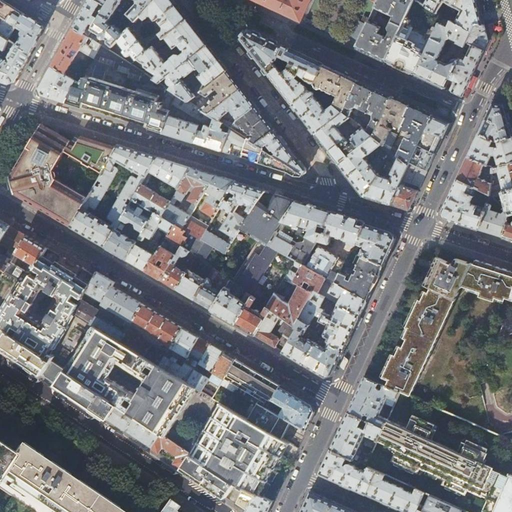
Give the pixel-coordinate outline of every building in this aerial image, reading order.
[(2,0),(1,2),(0,3),(0,33),(9,39),(24,13),(4,1),(2,0)] [(101,13),(106,5),(97,0),(89,0),(82,12),(74,27),(88,36),(90,33),(91,30),(87,28),(90,24),(94,26),(99,18),(94,15),(96,12),(101,14),(101,13)] [(109,0),(106,5),(101,13),(111,19),(117,9),(120,11),(124,5),(121,3),(122,0),(109,0)] [(136,0),(138,3),(128,13),(133,19),(126,26),(126,29),(127,30),(130,27),(132,25),(155,0),(136,0)] [(180,8),(173,0),(155,0),(132,25),(135,28),(145,19),(146,20),(149,16),(152,16),(158,22),(160,21),(165,27),(164,30),(160,34),(161,34),(149,44),(152,48),(155,46),(188,19),(180,8)] [(256,0),(259,1),(286,14),(301,21),(310,0),(375,0),(378,1),(378,0),(256,0)] [(407,0),(407,1),(405,0),(378,0),(378,1),(366,26),(356,47),(375,55),(386,60),(413,0),(407,0)] [(427,0),(425,4),(438,12),(444,0),(449,2),(448,3),(455,6),(462,10),(456,22),(471,31),(475,24),(485,24),(483,18),(478,0),(427,0)] [(24,13),(9,39),(31,53),(36,44),(44,28),(44,25),(34,20),(24,13)] [(111,19),(101,13),(101,14),(99,18),(94,26),(92,29),(100,34),(100,36),(102,38),(104,39),(106,38),(108,39),(107,42),(110,44),(107,48),(109,49),(118,39),(124,33),(115,24),(113,25),(110,22),(111,19)] [(407,15),(386,60),(392,63),(398,66),(405,69),(415,74),(427,50),(437,27),(435,26),(433,30),(430,28),(428,34),(424,35),(411,28),(409,25),(412,19),(409,18),(410,17),(407,15)] [(443,15),(437,27),(427,50),(438,55),(439,55),(448,38),(450,37),(457,40),(457,42),(462,45),(465,46),(466,42),(471,31),(456,22),(443,15)] [(200,35),(188,19),(155,46),(157,48),(159,46),(161,48),(167,42),(167,41),(169,40),(175,48),(180,44),(183,49),(185,49),(185,52),(181,55),(180,54),(177,54),(172,58),(172,59),(179,68),(192,58),(208,45),(200,35)] [(356,47),(366,26),(357,21),(347,42),(356,47)] [(475,24),(471,31),(466,42),(472,45),(467,56),(462,53),(445,88),(458,94),(463,96),(480,60),(489,40),(486,29),(485,24),(475,24)] [(89,37),(88,36),(74,27),(62,48),(52,66),(65,74),(79,50),(83,44),(84,45),(85,44),(89,37)] [(149,50),(130,27),(127,30),(124,33),(118,39),(125,49),(125,50),(125,51),(125,52),(127,55),(127,56),(128,56),(129,56),(130,56),(131,56),(133,54),(137,60),(137,59),(149,50)] [(285,61),(286,59),(290,48),(274,42),(249,29),(242,39),(269,74),(279,68),(275,63),(277,59),(278,58),(285,61)] [(9,39),(0,33),(0,46),(2,48),(5,49),(8,42),(9,39)] [(99,39),(90,33),(88,36),(89,37),(93,39),(97,42),(99,39)] [(31,53),(9,39),(8,42),(14,46),(9,56),(9,59),(11,60),(9,62),(4,59),(6,56),(3,55),(0,61),(0,81),(8,84),(11,83),(15,81),(31,53)] [(102,45),(97,42),(93,39),(89,46),(85,44),(84,45),(83,44),(79,50),(93,58),(102,45)] [(107,48),(102,45),(93,58),(98,60),(98,61),(115,66),(114,69),(129,74),(132,64),(131,64),(109,49),(107,48)] [(222,62),(208,45),(192,58),(203,73),(199,75),(204,81),(196,87),(195,90),(196,91),(194,93),(196,95),(200,92),(228,70),(222,62)] [(462,53),(465,46),(462,45),(461,47),(460,47),(455,58),(454,58),(453,58),(452,59),(451,60),(447,63),(441,60),(440,61),(436,59),(438,55),(427,50),(415,74),(434,82),(445,88),(462,53)] [(157,48),(155,46),(152,48),(149,50),(137,59),(144,64),(146,67),(157,74),(154,78),(160,82),(166,78),(179,68),(172,59),(167,63),(157,48)] [(290,48),(286,59),(291,61),(287,68),(298,76),(299,74),(312,84),(310,86),(314,89),(324,64),(314,59),(290,48)] [(192,58),(179,68),(166,78),(167,80),(168,81),(171,85),(171,86),(172,86),(173,86),(170,89),(176,92),(189,101),(192,99),(196,95),(194,93),(182,78),(185,76),(185,75),(186,75),(187,75),(187,76),(193,72),(199,75),(203,73),(192,58)] [(132,64),(129,74),(128,77),(141,81),(142,80),(170,89),(160,82),(154,78),(132,64)] [(341,72),(324,64),(314,89),(318,92),(319,89),(322,88),(328,91),(327,92),(332,94),(333,94),(338,96),(334,105),(344,112),(358,80),(341,72)] [(65,74),(52,66),(45,78),(40,88),(41,92),(42,95),(53,98),(66,102),(78,82),(65,74)] [(282,72),(279,68),(269,74),(285,94),(293,104),(314,89),(310,86),(308,88),(296,78),(298,76),(287,68),(282,72)] [(231,74),(228,70),(200,92),(205,95),(195,103),(192,99),(189,101),(206,112),(209,114),(242,88),(231,74)] [(82,83),(78,82),(66,102),(85,108),(87,109),(88,104),(116,113),(124,87),(85,75),(84,79),(83,79),(82,83)] [(380,91),(358,80),(344,112),(349,117),(350,115),(351,115),(353,110),(353,108),(356,106),(372,114),(373,118),(371,123),(370,123),(368,129),(367,131),(374,136),(374,137),(392,96),(380,91)] [(164,100),(124,87),(116,113),(145,122),(144,127),(146,127),(158,131),(163,133),(169,115),(174,100),(167,98),(164,100)] [(253,102),(242,88),(209,114),(224,123),(229,127),(235,122),(220,118),(221,116),(227,111),(231,111),(238,120),(256,106),(253,102)] [(318,92),(314,89),(293,104),(304,118),(316,134),(344,112),(334,105),(326,111),(323,107),(324,107),(320,102),(316,97),(316,94),(318,92)] [(176,92),(174,100),(169,115),(172,116),(175,108),(173,105),(201,121),(206,112),(189,101),(176,92)] [(396,98),(392,96),(374,137),(391,150),(392,151),(394,146),(389,143),(388,144),(386,143),(393,129),(388,127),(390,122),(389,120),(391,119),(391,120),(396,122),(395,124),(396,126),(401,129),(407,116),(405,115),(410,105),(396,98)] [(480,129),(478,133),(490,139),(492,134),(496,135),(497,141),(497,140),(511,136),(511,130),(510,123),(505,104),(499,103),(493,103),(480,129)] [(428,113),(410,105),(405,115),(407,116),(401,129),(407,131),(410,130),(415,132),(413,133),(411,137),(406,135),(399,153),(397,151),(397,149),(394,146),(392,151),(409,164),(410,162),(418,146),(425,129),(432,115),(428,113)] [(267,120),(256,106),(238,120),(235,122),(229,127),(235,131),(237,128),(240,130),(242,128),(243,127),(246,131),(252,135),(250,140),(256,143),(274,130),(267,120)] [(224,123),(209,114),(206,112),(201,121),(205,124),(205,125),(199,124),(194,142),(207,146),(222,151),(227,132),(219,130),(221,125),(223,126),(224,123)] [(350,118),(349,117),(344,112),(316,134),(327,148),(339,163),(374,136),(367,131),(365,129),(363,128),(352,136),(356,142),(352,145),(338,128),(350,118)] [(172,116),(169,115),(163,133),(181,138),(194,142),(199,124),(172,116)] [(432,115),(425,129),(443,137),(444,135),(450,123),(442,119),(435,116),(432,115)] [(355,116),(350,118),(352,119),(359,125),(363,128),(365,129),(365,124),(355,116)] [(357,128),(359,125),(352,119),(349,122),(357,128)] [(97,180),(116,147),(81,137),(75,145),(73,144),(70,142),(71,141),(42,124),(17,167),(21,183),(25,200),(52,216),(70,227),(94,185),(97,180)] [(247,138),(235,131),(229,127),(227,132),(222,151),(224,152),(230,154),(232,144),(244,148),(247,138)] [(442,140),(443,137),(425,129),(418,146),(436,153),(442,140)] [(277,133),(274,130),(256,143),(264,149),(265,149),(270,146),(273,149),(274,149),(276,152),(273,155),(303,174),(305,171),(306,170),(305,169),(277,133)] [(493,140),(490,139),(478,133),(477,137),(468,156),(493,168),(511,162),(511,136),(497,140),(499,147),(491,146),(493,140)] [(391,150),(374,137),(374,136),(339,163),(351,179),(365,196),(379,174),(381,168),(380,166),(383,161),(379,156),(370,162),(366,157),(380,147),(389,154),(391,150)] [(244,148),(241,157),(243,158),(245,153),(260,158),(264,149),(256,143),(250,140),(247,138),(244,148)] [(126,203),(129,198),(133,200),(158,157),(138,151),(118,144),(116,147),(97,180),(101,182),(99,187),(94,185),(70,227),(87,237),(105,247),(116,229),(121,219),(129,206),(130,205),(126,203)] [(429,169),(436,153),(418,146),(410,162),(428,170),(429,169)] [(303,174),(273,155),(265,149),(264,149),(260,158),(258,163),(261,163),(302,176),(303,174)] [(392,151),(391,150),(389,154),(398,161),(392,173),(393,174),(392,178),(379,174),(365,196),(386,203),(390,204),(399,184),(409,164),(392,151)] [(493,168),(468,156),(467,158),(457,179),(478,189),(486,193),(490,194),(491,187),(491,183),(479,177),(480,174),(481,174),(481,173),(482,172),(482,171),(481,171),(492,176),(492,172),(493,168)] [(158,157),(133,200),(137,202),(139,198),(145,201),(142,205),(151,210),(153,206),(158,209),(156,213),(162,216),(171,201),(145,185),(152,172),(175,186),(172,192),(175,194),(191,167),(176,162),(158,157)] [(399,184),(404,186),(406,182),(420,186),(428,170),(410,162),(409,164),(399,184)] [(511,162),(493,168),(492,172),(499,171),(502,184),(491,187),(490,194),(511,188),(511,162)] [(203,171),(191,167),(175,194),(171,201),(162,216),(175,224),(182,228),(190,215),(193,210),(189,208),(186,212),(174,204),(178,199),(180,200),(182,200),(186,193),(186,194),(193,183),(197,185),(188,199),(197,204),(206,190),(216,175),(203,171)] [(219,176),(216,175),(206,190),(211,194),(201,210),(214,217),(220,207),(236,181),(219,176)] [(478,189),(457,179),(444,207),(442,211),(443,215),(445,218),(458,223),(479,229),(490,194),(486,193),(482,206),(473,204),(472,201),(478,189)] [(220,207),(230,213),(220,229),(231,236),(227,242),(206,230),(201,239),(213,246),(225,253),(240,229),(248,217),(245,215),(243,217),(235,211),(240,202),(242,204),(243,204),(244,204),(245,203),(248,205),(246,209),(248,211),(247,213),(249,215),(258,202),(265,191),(239,182),(236,181),(220,207)] [(404,186),(399,184),(390,204),(409,210),(410,209),(418,190),(404,186)] [(511,188),(490,194),(493,197),(505,194),(508,207),(503,208),(506,210),(510,214),(511,213),(511,188)] [(276,194),(270,204),(268,203),(267,202),(264,205),(258,202),(249,215),(248,217),(240,229),(259,240),(232,282),(234,283),(237,285),(253,296),(256,299),(267,306),(295,260),(268,245),(277,230),(276,230),(296,200),(290,198),(276,194)] [(494,198),(493,197),(490,194),(479,229),(489,232),(503,237),(507,221),(509,218),(510,214),(506,210),(503,214),(490,210),(494,198)] [(313,206),(296,200),(276,230),(277,230),(268,245),(295,260),(303,264),(317,240),(321,231),(331,211),(313,206)] [(137,210),(129,206),(121,219),(127,223),(132,222),(136,224),(137,229),(143,232),(151,218),(143,213),(145,210),(139,207),(137,210)] [(342,215),(331,211),(321,231),(317,240),(329,244),(332,234),(335,235),(335,238),(338,239),(339,236),(343,238),(348,240),(347,242),(356,245),(357,243),(366,222),(360,221),(342,215)] [(156,248),(144,241),(147,236),(151,239),(160,225),(160,227),(170,232),(175,224),(162,216),(156,213),(154,212),(151,218),(143,232),(137,242),(127,260),(136,265),(145,271),(155,255),(152,254),(156,248)] [(208,226),(190,215),(182,228),(190,233),(201,239),(206,230),(208,226)] [(0,241),(10,225),(0,219),(0,241)] [(511,222),(507,221),(503,237),(511,239),(511,222)] [(376,226),(366,222),(357,243),(362,246),(365,245),(366,247),(363,248),(361,254),(384,265),(388,254),(396,238),(395,234),(393,231),(376,226)] [(190,233),(182,228),(175,224),(170,232),(167,237),(178,243),(176,247),(174,246),(170,251),(165,248),(166,245),(163,243),(155,255),(145,271),(153,275),(161,280),(182,246),(190,233)] [(10,225),(0,241),(0,267),(2,269),(6,271),(13,260),(1,252),(4,246),(16,253),(27,235),(17,230),(10,225)] [(120,232),(116,229),(105,247),(115,253),(127,260),(137,242),(134,240),(131,240),(129,239),(129,238),(124,234),(123,235),(122,234),(120,232)] [(213,246),(201,239),(190,233),(182,246),(190,251),(196,256),(204,262),(213,246)] [(36,241),(27,235),(16,253),(33,264),(28,272),(14,264),(18,258),(15,256),(13,260),(6,271),(23,282),(26,284),(31,275),(35,269),(48,248),(36,241)] [(182,246),(161,280),(168,284),(176,289),(188,269),(189,268),(186,267),(183,271),(177,267),(183,257),(187,255),(190,251),(182,246)] [(335,282),(340,272),(345,261),(318,247),(307,266),(335,282)] [(95,276),(88,271),(81,268),(77,275),(57,262),(61,256),(55,252),(48,248),(35,269),(41,273),(37,278),(31,275),(26,284),(23,282),(16,293),(14,292),(1,314),(2,315),(0,318),(0,325),(8,331),(10,332),(14,327),(20,331),(16,337),(52,360),(61,367),(66,359),(58,354),(56,356),(50,353),(54,348),(56,349),(70,326),(68,325),(74,314),(74,313),(78,304),(72,300),(75,295),(81,299),(83,296),(86,291),(95,276)] [(377,278),(384,265),(361,254),(360,253),(359,256),(358,255),(355,262),(358,263),(358,264),(356,268),(358,269),(356,274),(354,273),(351,280),(347,278),(348,275),(340,272),(335,282),(367,299),(369,297),(377,278)] [(511,298),(511,295),(511,270),(497,266),(476,260),(474,264),(458,259),(456,265),(439,258),(435,268),(426,286),(431,288),(429,293),(426,291),(422,301),(420,299),(410,320),(407,327),(409,328),(405,337),(408,339),(404,347),(401,346),(397,355),(394,354),(388,367),(386,371),(384,377),(390,379),(387,385),(402,392),(410,395),(462,285),(481,290),(480,295),(494,300),(496,296),(505,299),(506,296),(511,298)] [(307,266),(303,264),(295,260),(267,306),(267,307),(270,309),(281,316),(283,318),(296,327),(300,319),(299,318),(315,291),(318,293),(324,281),(329,284),(329,285),(332,287),(330,291),(341,298),(338,304),(360,315),(361,312),(367,299),(335,282),(307,266)] [(203,269),(210,273),(213,268),(206,263),(203,269)] [(213,268),(210,273),(208,277),(206,281),(209,283),(213,281),(218,285),(215,289),(205,283),(195,300),(203,304),(212,310),(230,280),(213,268)] [(193,272),(188,269),(176,289),(186,295),(195,300),(205,283),(206,281),(208,277),(205,275),(203,279),(196,274),(198,272),(195,270),(193,272)] [(97,271),(95,276),(86,291),(91,294),(96,297),(103,302),(112,286),(115,282),(105,276),(97,271)] [(232,282),(230,280),(212,310),(224,317),(236,324),(253,296),(237,285),(235,288),(246,295),(242,301),(230,293),(231,290),(234,283),(232,282)] [(127,295),(112,286),(103,302),(99,310),(91,324),(94,326),(121,342),(128,330),(134,320),(143,304),(142,304),(127,295)] [(326,297),(318,293),(315,291),(299,318),(300,319),(310,325),(315,315),(321,318),(324,312),(325,310),(320,307),(326,297)] [(511,295),(511,298),(511,299),(511,316),(511,317),(510,312),(507,311),(499,336),(511,332),(511,295)] [(83,296),(81,299),(78,304),(74,313),(74,314),(91,324),(99,310),(83,300),(85,297),(83,296)] [(250,307),(256,299),(253,296),(236,324),(245,329),(255,335),(270,309),(267,307),(262,315),(259,313),(260,311),(257,309),(254,309),(250,307)] [(155,311),(143,304),(134,320),(151,330),(152,333),(161,338),(160,339),(168,345),(164,352),(128,330),(121,342),(160,366),(166,356),(170,347),(182,327),(172,321),(155,311)] [(360,315),(338,304),(335,311),(331,309),(330,312),(328,311),(327,313),(324,312),(321,318),(320,321),(328,326),(324,336),(328,339),(327,341),(344,350),(352,332),(360,315)] [(270,309),(255,335),(275,347),(279,340),(278,336),(271,332),(281,316),(270,309)] [(280,331),(292,338),(298,328),(296,327),(283,318),(282,320),(280,325),(282,326),(280,331)] [(304,335),(310,325),(300,319),(296,327),(298,328),(292,338),(283,352),(294,358),(304,364),(316,342),(309,338),(308,340),(301,336),(301,334),(302,335),(304,335)] [(121,342),(94,326),(67,370),(102,394),(118,405),(127,411),(131,413),(136,416),(151,426),(154,428),(161,433),(167,437),(197,388),(188,383),(177,376),(160,366),(121,342)] [(185,356),(180,365),(177,363),(178,361),(178,359),(174,357),(173,357),(171,359),(166,356),(160,366),(177,376),(199,337),(191,332),(182,327),(170,347),(185,356)] [(16,337),(10,332),(8,331),(0,342),(0,345),(43,374),(52,360),(16,337)] [(199,364),(211,344),(205,341),(199,337),(177,376),(188,383),(195,370),(199,364)] [(316,342),(304,364),(314,370),(325,376),(329,375),(332,374),(336,366),(344,350),(327,341),(325,340),(323,343),(327,346),(329,350),(328,352),(326,350),(326,349),(326,348),(316,342)] [(201,391),(213,371),(225,352),(217,348),(211,344),(199,364),(209,370),(207,373),(208,374),(206,377),(195,370),(188,383),(197,388),(201,391)] [(231,356),(225,352),(213,371),(225,378),(236,359),(231,356)] [(248,365),(236,359),(225,378),(213,398),(222,403),(281,437),(288,424),(290,420),(276,411),(273,409),(269,407),(281,385),(272,379),(248,365)] [(67,370),(61,367),(52,360),(43,374),(93,408),(102,394),(67,370)] [(402,392),(387,385),(365,375),(356,394),(348,412),(385,428),(389,419),(402,392)] [(273,409),(277,401),(286,406),(283,410),(278,408),(276,411),(290,420),(307,429),(315,411),(314,407),(313,404),(296,394),(281,385),(269,407),(273,409)] [(108,418),(118,405),(102,394),(93,408),(108,418)] [(281,458),(287,448),(290,442),(281,437),(222,403),(213,419),(210,417),(190,452),(191,453),(233,481),(234,480),(244,487),(249,490),(251,490),(257,492),(256,493),(262,496),(263,495),(265,496),(272,484),(268,482),(270,479),(274,481),(279,472),(275,470),(276,467),(280,470),(286,461),(281,458)] [(123,417),(127,411),(118,405),(108,418),(126,430),(136,416),(131,413),(127,419),(123,417)] [(385,428),(348,412),(339,430),(331,449),(351,458),(357,461),(362,450),(360,449),(364,440),(366,441),(365,443),(365,444),(375,448),(379,440),(385,428)] [(149,429),(151,426),(136,416),(126,430),(152,447),(161,433),(154,428),(152,432),(149,429)] [(492,511),(508,477),(483,465),(488,453),(463,441),(458,451),(431,439),(436,429),(410,417),(405,427),(389,419),(385,428),(379,440),(396,448),(391,459),(416,470),(418,465),(444,477),(441,482),(463,491),(465,487),(480,494),(483,488),(490,491),(479,511),(492,511)] [(161,433),(152,447),(158,451),(162,447),(165,446),(172,450),(176,443),(167,437),(161,433)] [(511,439),(506,437),(500,449),(511,454),(511,439)] [(170,457),(176,461),(175,463),(182,467),(191,453),(190,452),(176,443),(172,450),(169,454),(170,457)] [(115,511),(24,451),(18,446),(9,459),(0,472),(0,476),(17,488),(15,491),(0,480),(0,488),(11,496),(0,511),(115,511)] [(351,458),(331,449),(326,459),(319,473),(367,494),(377,470),(369,466),(367,471),(357,466),(356,465),(355,465),(352,463),(349,462),(351,458)] [(0,472),(9,459),(0,452),(0,472)] [(191,453),(182,467),(236,503),(244,487),(234,480),(233,481),(191,453)] [(384,478),(386,474),(377,470),(367,494),(407,511),(416,511),(425,492),(413,486),(411,491),(404,488),(404,487),(384,478)] [(508,477),(492,511),(511,511),(511,474),(510,474),(508,477)] [(268,511),(274,500),(265,496),(263,495),(262,496),(256,493),(257,492),(251,490),(249,497),(252,499),(246,511),(268,511)] [(304,506),(301,511),(358,511),(311,491),(304,506)] [(416,511),(461,511),(462,509),(425,492),(416,511)] [(176,511),(179,508),(169,501),(160,511),(176,511)]
